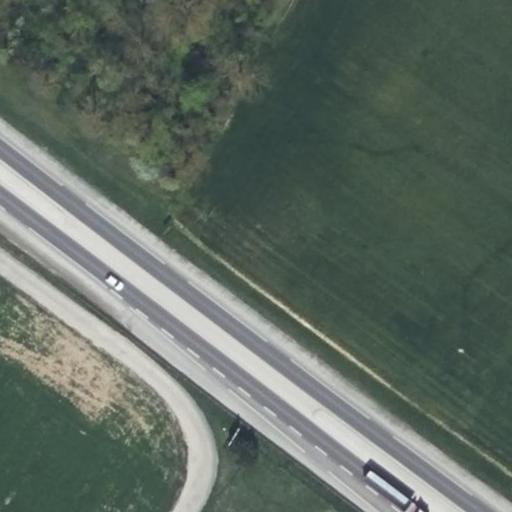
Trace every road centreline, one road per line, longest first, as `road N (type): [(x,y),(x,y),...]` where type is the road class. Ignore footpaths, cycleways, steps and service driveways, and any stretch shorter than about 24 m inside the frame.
road 1 (primary): [(472,511),(0,156)]
road 2 (track): [(0,259),(148,369),(189,424),(193,481),(175,511)]
road 3 (primary): [(0,200),(251,393)]
road 4 (primary): [(251,393),(407,511)]
road 5 (tertiary): [(251,393),(385,511)]
